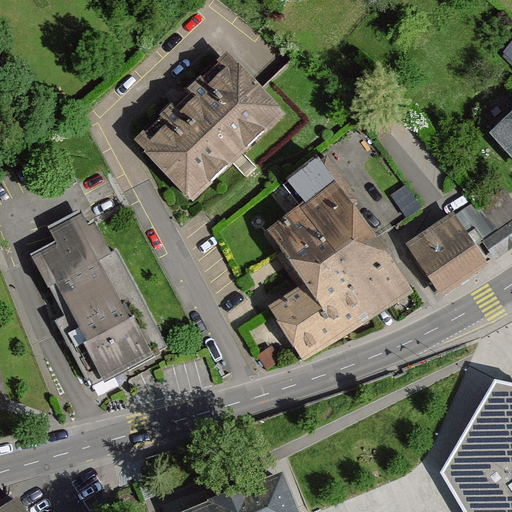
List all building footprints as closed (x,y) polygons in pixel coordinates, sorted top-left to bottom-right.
[(236,53),(140,141),(201,206),(293,117),(236,53)] [(511,109),(488,130),(511,157),(511,109)] [(418,291),(312,154),(284,177),(303,200),(266,228),(302,284),(266,306),(302,361),(418,291)] [(511,196),(504,185),(405,244),(442,298),(490,263),(511,246),(511,196)] [(97,389),(172,352),(101,211),(55,230),(65,247),(39,258),(70,319),(60,325),(97,389)] [(511,511),(511,385),(498,383),(444,475),(466,511),(511,511)] [(296,511),(283,478),(200,511),(296,511)] [(0,511),(25,511),(17,497),(0,506),(0,511)]
